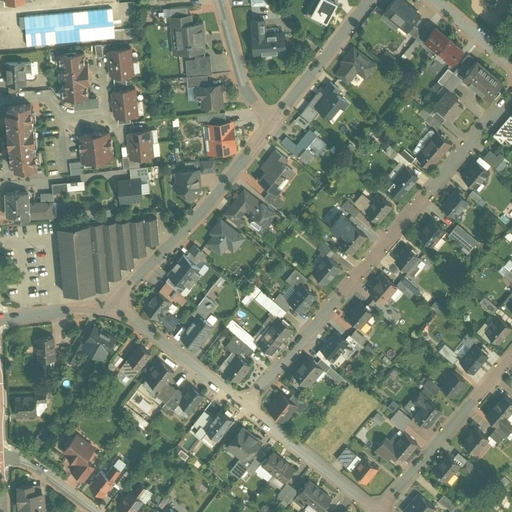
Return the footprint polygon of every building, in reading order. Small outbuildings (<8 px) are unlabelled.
[(313,0),(310,7),(315,10),(310,19),(321,25),(323,21),(327,24),(338,3),(335,2),(332,0),(313,0)] [(413,8),(402,0),(394,0),(381,16),(396,28),(399,25),(407,31),(414,23),(416,25),(417,24),(417,23),(421,18),(411,10),(413,8)] [(188,7),(170,9),(172,27),(175,27),(177,45),(173,45),(174,55),(205,52),(204,43),(202,43),(202,36),(205,36),(203,23),(192,24),(191,15),(188,15),(188,7)] [(284,34),(265,35),(264,20),(253,21),(254,36),(252,36),(254,55),(286,53),(284,34)] [(449,38),(435,27),(424,40),(437,51),(434,55),(434,56),(439,50),(449,38)] [(463,50),(449,38),(439,50),(447,57),(453,61),(463,50)] [(416,39),(404,54),(409,58),(422,43),(416,39)] [(131,48),(110,51),(108,53),(109,58),(110,58),(111,64),(132,62),(131,48)] [(351,59),(345,66),(343,66),(337,74),(348,83),(349,82),(348,82),(357,71),(360,73),(361,71),(368,76),(371,71),(375,65),(354,48),(348,56),(351,59)] [(447,57),(439,50),(434,56),(442,63),(447,57)] [(84,52),(59,55),(60,67),(62,67),(64,87),(62,87),(63,99),(88,97),(87,86),(90,85),(88,63),(85,64),(84,52)] [(473,59),(469,55),(461,63),(466,67),(473,59)] [(210,57),(195,58),(196,62),(189,63),(191,77),(207,75),(212,75),(210,57)] [(503,83),(476,61),(462,78),(489,99),(503,83)] [(132,62),(111,64),(111,70),(110,70),(111,76),(113,77),(114,77),(126,76),(133,75),(132,62)] [(24,63),(6,64),(7,85),(25,84),(25,72),(32,72),(31,63),(24,63)] [(448,69),(438,81),(443,86),(453,73),(448,69)] [(462,80),(453,73),(443,86),(448,90),(451,93),(462,80)] [(191,77),(187,77),(188,88),(196,87),(196,86),(208,85),(207,75),(191,77)] [(339,89),(330,82),(327,86),(336,93),(339,89)] [(126,83),(115,84),(115,91),(127,90),(126,83)] [(221,85),(213,86),(212,85),(208,85),(196,86),(196,87),(197,100),(202,99),(203,108),(223,107),(221,85)] [(336,93),(327,86),(322,93),(326,96),(317,108),(329,118),(339,105),(343,109),(348,103),(336,93)] [(115,91),(114,91),(112,93),(113,99),(114,99),(115,104),(136,102),(135,89),(127,90),(115,91)] [(451,93),(448,90),(435,105),(452,119),(463,106),(456,101),(458,99),(451,93)] [(99,107),(99,98),(74,99),(74,109),(99,107)] [(136,102),(115,104),(115,110),(114,110),(115,116),(117,117),(118,117),(130,116),(138,115),(136,102)] [(9,144),(34,142),(33,137),(35,137),(35,135),(33,136),(32,127),(34,127),(34,126),(33,126),(31,105),(8,107),(9,113),(6,113),(9,144)] [(446,120),(437,112),(433,117),(442,124),(446,120)] [(225,113),(207,115),(209,125),(226,123),(225,113)] [(433,117),(431,115),(426,121),(437,130),(442,124),(433,117)] [(511,115),(495,135),(502,141),(507,134),(511,138),(511,115)] [(226,123),(209,125),(210,139),(214,139),(214,142),(213,144),(214,153),(235,151),(234,144),(235,144),(233,129),(227,129),(226,123)] [(131,132),(130,132),(128,135),(129,140),(130,140),(131,146),(152,143),(151,130),(143,131),(131,132)] [(327,144),(310,130),(297,146),(295,144),(291,150),(306,163),(306,162),(315,152),(316,151),(320,146),(323,148),(326,144),(327,144)] [(92,134),(80,135),(81,142),(80,142),(82,162),(82,163),(83,163),(83,162),(92,161),(92,162),(93,162),(102,161),(103,161),(103,160),(112,159),(112,160),(114,160),(111,139),(110,139),(109,132),(101,133),(100,135),(95,131),(92,134)] [(451,144),(438,132),(427,144),(441,156),(451,144)] [(210,139),(206,140),(208,153),(214,153),(213,144),(214,142),(214,139),(210,139)] [(34,142),(9,144),(12,165),(14,165),(15,170),(38,168),(36,146),(36,145),(34,145),(34,142)] [(152,143),(131,146),(131,152),(130,152),(130,157),(133,159),(153,157),(152,143)] [(441,156),(427,144),(417,156),(430,168),(441,156)] [(398,153),(390,146),(385,151),(394,158),(398,153)] [(415,159),(404,149),(400,154),(408,161),(411,163),(415,159)] [(288,160),(276,150),(272,156),(283,165),(284,164),(288,160)] [(497,158),(490,152),(484,159),(495,169),(505,158),(500,154),(497,158)] [(400,154),(398,153),(394,158),(403,166),(408,161),(400,154)] [(283,165),(272,156),(267,162),(271,166),(259,181),(271,190),(277,195),(282,190),(277,186),(285,176),(290,179),(295,173),(284,164),(283,165)] [(214,160),(200,162),(202,174),(216,172),(214,160)] [(476,161),(468,171),(468,172),(463,178),(474,187),(479,181),(481,183),(490,173),(476,161)] [(82,162),(70,163),(71,175),(83,174),(82,163),(82,162)] [(148,167),(130,169),(131,181),(140,180),(149,180),(148,167)] [(406,167),(393,181),(405,191),(418,177),(406,167)] [(198,171),(177,173),(178,181),(181,183),(176,189),(191,200),(200,189),(198,171)] [(131,181),(119,182),(121,202),(142,200),(140,180),(131,181)] [(68,182),(52,184),(53,193),(69,191),(68,182)] [(267,208),(245,190),(236,201),(238,202),(231,211),(238,217),(246,208),(253,214),(249,219),(262,229),(263,228),(271,218),(270,218),(271,217),(264,212),(267,208)] [(277,195),(271,190),(264,198),(275,207),(282,199),(277,195)] [(455,191),(442,206),(455,216),(457,218),(462,212),(460,210),(467,202),(455,191)] [(481,198),(473,191),(469,195),(478,203),(481,198)] [(28,193),(7,194),(8,216),(15,215),(15,220),(29,220),(29,219),(28,204),(28,193)] [(378,194),(372,200),(374,201),(371,205),(366,211),(367,212),(379,222),(392,206),(378,194)] [(371,205),(361,196),(354,203),(366,213),(367,212),(366,211),(371,205)] [(360,212),(347,201),(342,207),(344,208),(355,217),(360,212)] [(327,208),(319,202),(314,207),(322,214),(327,208)] [(53,203),(28,204),(29,219),(53,218),(53,203)] [(355,217),(344,208),(339,214),(350,223),(355,217)] [(231,211),(229,210),(225,215),(236,224),(240,219),(238,217),(231,211)] [(157,218),(90,225),(96,292),(158,233),(157,218)] [(445,231),(431,219),(431,220),(432,220),(426,227),(425,227),(418,235),(432,246),(445,231)] [(221,220),(215,229),(218,231),(209,243),(221,253),(231,241),(237,247),(244,238),(221,220)] [(90,225),(59,227),(65,294),(76,293),(85,293),(96,292),(90,225)] [(353,225),(339,242),(352,253),(367,237),(353,225)] [(469,235),(458,225),(454,231),(465,240),(469,235)] [(454,231),(453,230),(449,235),(463,247),(467,242),(465,240),(454,231)] [(335,252),(324,242),(318,249),(322,253),(324,250),(331,256),(335,252)] [(203,253),(194,246),(190,251),(199,259),(201,261),(203,262),(205,264),(207,261),(203,258),(200,256),(203,253),(203,254),(203,253)] [(407,247),(395,262),(408,273),(409,272),(408,272),(407,271),(413,263),(415,265),(415,264),(421,258),(407,247)] [(190,251),(186,256),(198,265),(201,261),(199,259),(190,251)] [(186,256),(184,254),(183,255),(183,256),(178,261),(177,261),(175,264),(195,280),(201,273),(198,271),(201,268),(198,265),(186,256)] [(340,267),(327,256),(313,272),(326,284),(340,267)] [(413,263),(407,271),(408,272),(409,272),(408,273),(413,276),(420,268),(415,264),(415,265),(413,263)] [(195,280),(175,264),(172,267),(173,268),(169,273),(168,273),(167,274),(169,276),(181,286),(184,288),(187,285),(190,287),(195,280)] [(316,296),(303,284),(307,279),(296,269),(286,280),(297,290),(288,301),(302,312),(316,296)] [(397,287),(384,275),(375,285),(374,285),(369,291),(370,291),(369,292),(386,306),(392,299),(389,296),(397,287)] [(181,286),(169,276),(165,281),(169,283),(177,290),(181,286)] [(422,292),(404,277),(400,281),(418,296),(422,292)] [(177,290),(169,283),(164,289),(181,302),(185,297),(177,290)] [(158,291),(150,301),(149,300),(143,307),(158,319),(163,313),(164,313),(165,312),(169,306),(169,305),(172,302),(158,291)] [(287,312),(262,291),(255,299),(278,318),(279,318),(281,319),(287,312)] [(195,319),(209,330),(212,326),(204,319),(216,304),(204,295),(191,313),(197,317),(195,319)] [(498,308),(485,297),(480,303),(493,314),(498,308)] [(360,302),(348,317),(361,329),(374,314),(360,302)] [(179,319),(169,312),(167,314),(165,312),(164,313),(163,313),(158,319),(171,329),(179,319)] [(499,317),(486,333),(492,338),(491,341),(496,343),(497,342),(498,343),(505,335),(506,336),(510,330),(511,328),(499,317)] [(281,319),(279,318),(278,318),(268,330),(282,341),(292,329),(281,319)] [(209,330),(195,319),(181,337),(197,350),(203,342),(201,341),(209,330)] [(250,334),(235,321),(229,328),(236,335),(254,350),(258,345),(248,337),(250,334)] [(116,339),(94,327),(87,340),(89,341),(104,349),(109,352),(116,339)] [(282,341),(268,330),(258,342),(272,353),(282,341)] [(366,340),(355,331),(351,336),(362,345),(366,340)] [(480,340),(470,331),(462,340),(472,348),(475,345),(480,340)] [(333,334),(324,344),(320,349),(319,350),(333,362),(347,345),(333,334)] [(254,350),(236,335),(225,347),(232,352),(236,357),(238,355),(239,356),(243,351),(249,356),(254,350)] [(362,345),(351,336),(347,340),(358,350),(362,345)] [(53,337),(37,338),(39,361),(55,360),(53,337)] [(85,344),(78,340),(72,350),(72,349),(66,360),(74,364),(85,344)] [(104,349),(89,341),(86,348),(100,356),(104,349)] [(151,354),(139,345),(128,359),(140,369),(151,354)] [(472,348),(460,361),(473,373),(488,356),(487,355),(488,353),(482,348),(481,350),(475,345),(472,348)] [(456,357),(444,346),(439,352),(453,364),(458,359),(456,357)] [(236,357),(232,352),(220,367),(225,371),(225,372),(238,382),(251,366),(239,356),(238,355),(236,357)] [(322,368),(308,357),(293,375),(308,387),(315,379),(314,377),(322,368)] [(128,359),(127,359),(120,369),(132,378),(140,369),(128,359)] [(160,361),(146,380),(160,390),(166,382),(174,373),(160,361)] [(111,362),(102,374),(107,378),(117,367),(111,362)] [(343,377),(332,368),(327,373),(338,383),(343,377)] [(453,371),(440,386),(453,397),(466,382),(453,371)] [(439,389),(428,379),(423,385),(435,394),(439,389)] [(166,382),(160,390),(157,394),(167,402),(176,390),(166,382)] [(82,383),(78,389),(82,393),(84,390),(87,387),(82,383)] [(203,395),(191,386),(184,395),(178,403),(179,403),(190,412),(203,395)] [(176,390),(167,402),(175,408),(179,403),(178,403),(184,395),(177,389),(176,390)] [(35,397),(16,398),(17,415),(37,415),(36,403),(47,402),(47,399),(47,392),(35,392),(35,397)] [(309,403),(295,392),(289,400),(296,406),(297,404),(304,410),(309,403)] [(441,411),(420,393),(413,401),(421,407),(414,415),(427,427),(441,411)] [(289,400),(281,394),(276,400),(275,399),(268,408),(273,412),(273,414),(278,418),(280,417),(285,421),(287,421),(290,417),(290,414),(296,406),(289,400)] [(511,410),(511,401),(504,395),(497,404),(496,403),(492,408),(492,409),(491,410),(503,421),(505,418),(511,410)] [(388,407),(394,411),(398,405),(392,401),(388,407)] [(336,414),(330,409),(318,425),(323,429),(324,427),(326,428),(336,414)] [(503,421),(491,410),(492,409),(491,409),(486,416),(493,422),(494,421),(498,425),(507,433),(508,432),(511,427),(511,424),(505,418),(503,421)] [(234,420),(221,410),(210,423),(207,426),(208,426),(221,437),(234,420)] [(411,420),(399,410),(395,415),(406,425),(411,420)] [(377,412),(372,420),(381,425),(386,417),(377,412)] [(406,425),(395,415),(390,421),(402,431),(406,425)] [(201,416),(193,425),(203,433),(208,426),(207,426),(210,423),(201,416)] [(507,433),(498,425),(494,430),(504,438),(506,439),(510,434),(508,432),(507,433)] [(326,428),(324,427),(323,429),(313,441),(325,450),(336,436),(326,428)] [(476,428),(463,443),(464,444),(466,451),(469,449),(476,454),(489,439),(476,428)] [(260,443),(242,429),(230,444),(238,451),(236,453),(241,457),(244,459),(249,452),(252,454),(252,453),(260,443)] [(494,430),(490,436),(499,444),(504,438),(494,430)] [(41,432),(33,442),(39,447),(47,437),(41,432)] [(405,433),(393,447),(387,442),(382,448),(391,455),(395,458),(397,456),(402,460),(404,459),(417,444),(405,433)] [(94,448),(80,437),(74,445),(71,443),(64,451),(69,455),(68,456),(76,462),(77,461),(80,463),(82,465),(85,460),(94,448)] [(382,448),(380,446),(375,452),(387,460),(391,455),(382,448)] [(347,447),(336,459),(347,468),(357,455),(347,447)] [(244,459),(241,457),(230,471),(240,479),(246,470),(255,459),(257,457),(252,453),(252,454),(249,452),(244,459)] [(273,452),(262,465),(273,474),(283,461),(273,452)] [(460,465),(448,455),(433,471),(439,476),(439,475),(446,481),(460,465)] [(377,469),(364,458),(352,473),(365,483),(377,469)] [(255,459),(246,470),(252,475),(261,464),(255,459)] [(85,460),(82,465),(80,463),(72,473),(83,481),(84,480),(85,481),(94,469),(93,468),(94,467),(85,460)] [(283,461),(273,474),(284,483),(294,469),(283,461)] [(475,468),(467,461),(462,466),(467,470),(465,473),(469,476),(475,468)] [(115,466),(113,465),(106,475),(114,481),(123,468),(117,463),(115,466)] [(106,475),(101,471),(89,486),(103,496),(114,481),(106,475)] [(127,472),(117,485),(122,489),(132,476),(127,472)] [(320,490),(309,481),(298,494),(307,501),(310,503),(320,490)] [(130,491),(117,507),(122,511),(135,511),(143,501),(140,498),(147,489),(141,484),(135,491),(133,493),(130,491)] [(287,484),(278,495),(283,499),(292,488),(287,484)] [(33,487),(19,487),(20,506),(24,506),(24,511),(44,511),(43,494),(33,495),(33,487)] [(292,488),(283,499),(288,503),(297,492),(292,488)] [(147,489),(140,498),(143,501),(146,503),(153,493),(147,489)] [(321,511),(331,499),(320,490),(310,503),(320,511),(321,511)] [(307,501),(298,494),(293,500),(302,507),(307,501)] [(419,495),(409,508),(408,507),(403,511),(428,511),(433,508),(435,510),(435,509),(419,495)] [(457,506),(444,495),(439,501),(451,511),(457,506)] [(163,511),(170,503),(165,499),(158,508),(163,511)]
